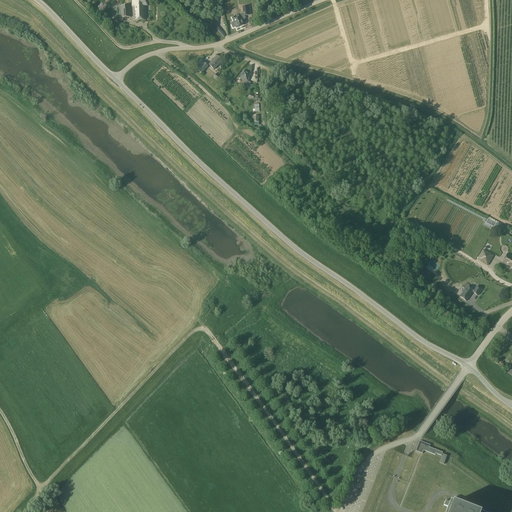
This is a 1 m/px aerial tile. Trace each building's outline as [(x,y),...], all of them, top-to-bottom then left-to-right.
[(131,0),(132,7),(133,21),(136,21),(143,21),(143,20),(146,20),(146,6),(148,6),(147,0),(131,0)] [(130,18),(129,5),(120,6),(121,18),(130,18)] [(242,19),(245,18),(245,16),(249,15),(248,6),(242,7),(243,13),(232,18),(233,22),(230,23),(233,28),(236,27),(236,28),(244,25),(242,19)] [(208,65),(214,70),(220,64),(221,64),(222,62),(222,61),(217,56),(208,65)] [(204,63),(200,59),(193,67),(201,74),(208,67),(204,62),(204,63)] [(240,78),(242,80),(240,85),(248,89),(251,90),(253,86),(251,86),(252,85),(250,84),(247,83),(247,82),(251,75),(243,71),(240,78)] [(252,148),(256,143),(251,139),(247,144),(252,148)] [(494,256),(483,249),(476,260),(487,267),(494,256)] [(501,264),(511,270),(511,256),(507,254),(501,264)] [(473,291),(467,286),(465,290),(464,289),(461,293),(462,293),(460,297),(466,301),(472,292),(477,296),(481,290),(476,286),(473,291)] [(434,449),(429,447),(430,445),(419,441),(416,451),(422,454),(423,450),(435,455),(436,454),(441,456),(442,453),(437,451),(434,449)] [(445,511),(484,511),(451,499),(450,502),(445,501),(443,505),(448,507),(445,511)]
